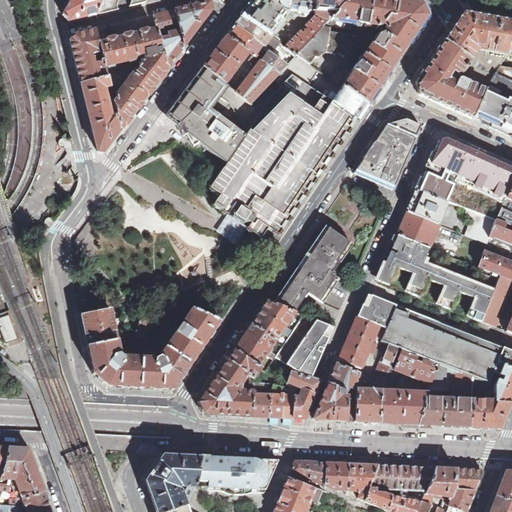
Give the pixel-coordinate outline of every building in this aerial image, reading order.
[(98,14),(103,0),(70,0),(67,7),(63,13),(63,15),(68,21),(98,14)] [(132,0),(130,6),(147,2),(148,0),(103,0),(98,14),(119,9),(118,5),(119,0),(132,0)] [(307,12),(306,0),(253,0),(241,16),(278,44),(280,42),(274,34),(286,21),(282,14),(286,12),(287,14),(306,18),(306,15),(307,15),(307,12)] [(307,12),(314,12),(337,11),(347,0),(306,0),(307,12)] [(365,105),(367,106),(397,60),(427,17),(427,15),(424,7),(423,7),(422,5),(396,0),(347,0),(337,11),(320,30),(337,34),(351,36),(351,32),(331,29),(334,26),(354,30),(355,25),(357,26),(356,31),(364,32),(364,29),(366,26),(365,25),(373,26),(372,28),(375,28),(375,27),(381,33),(377,35),(374,42),(372,40),(370,43),(372,45),(365,55),(364,53),(362,55),(363,56),(359,63),(358,62),(353,70),(352,68),(351,70),(347,67),(346,68),(353,72),(342,88),(365,105)] [(182,44),(185,46),(212,10),(210,2),(174,11),(179,31),(182,44)] [(155,25),(158,36),(179,31),(174,11),(169,12),(155,15),(155,16),(153,16),(155,25)] [(295,57),(296,56),(320,30),(337,11),(314,12),(314,16),(283,47),(295,57)] [(500,67),(507,55),(511,47),(511,21),(486,17),(463,12),(415,83),(419,95),(450,110),(472,119),(486,90),(485,90),(500,67)] [(278,44),(241,16),(235,25),(263,46),(264,47),(267,43),(275,49),(278,44)] [(117,114),(121,129),(149,93),(159,79),(167,68),(158,36),(155,25),(98,39),(105,66),(113,64),(113,67),(115,68),(125,65),(124,61),(135,59),(136,55),(142,54),(144,60),(140,65),(139,65),(138,66),(139,67),(128,80),(124,77),(116,88),(120,91),(116,96),(117,101),(114,102),(117,114)] [(263,46),(235,25),(226,35),(255,57),(263,46)] [(80,83),(108,77),(105,66),(98,39),(96,30),(75,35),(70,41),(80,83)] [(345,57),(352,47),(345,43),(336,41),(337,34),(320,30),(296,56),(309,65),(313,58),(318,53),(325,50),(331,50),(338,53),(343,57),(345,57)] [(158,36),(167,68),(185,46),(182,44),(179,31),(158,36)] [(351,36),(337,34),(336,41),(345,43),(352,47),(356,41),(355,37),(351,36)] [(250,103),(274,79),(279,73),(262,61),(255,57),(226,35),(202,68),(228,88),(249,104),(250,103)] [(262,61),(279,73),(286,66),(268,53),(262,61)] [(279,73),(274,79),(281,86),(291,75),(308,86),(318,72),(309,65),(296,56),(295,57),(286,66),(279,73)] [(330,80),(342,88),(353,72),(346,68),(347,67),(342,66),(339,67),(330,80)] [(511,69),(500,67),(485,90),(486,90),(511,101),(511,69)] [(215,105),(228,88),(202,68),(205,71),(190,89),(181,102),(177,106),(179,110),(170,116),(177,128),(182,125),(182,126),(181,127),(180,128),(180,129),(182,132),(183,132),(185,132),(186,134),(193,147),(199,144),(226,164),(242,141),(245,136),(211,110),(215,105)] [(242,141),(226,164),(210,188),(216,192),(215,194),(215,195),(215,197),(216,198),(218,199),(213,205),(261,238),(268,228),(279,235),(286,225),(294,213),(328,164),(357,120),(356,119),(308,86),(291,75),(281,86),(274,94),(251,128),(245,136),(242,141)] [(80,83),(98,152),(103,153),(121,129),(117,114),(111,116),(104,88),(110,87),(108,77),(80,83)] [(511,101),(486,90),(472,119),(474,120),(474,119),(480,122),(480,123),(491,129),(510,137),(511,137),(511,101)] [(354,174),(392,190),(421,126),(406,119),(387,124),(378,137),(370,149),(354,174)] [(498,219),(511,183),(511,167),(455,142),(455,143),(446,140),(441,140),(440,143),(439,142),(417,191),(446,202),(467,210),(495,220),(496,219),(497,220),(498,219)] [(511,183),(498,219),(506,223),(511,225),(511,183)] [(408,212),(436,224),(446,202),(417,191),(417,190),(408,212)] [(495,220),(467,210),(464,218),(470,221),(465,236),(487,245),(490,238),(489,238),(490,236),(489,235),(495,220)] [(412,241),(429,248),(438,225),(436,224),(408,212),(396,234),(412,241)] [(511,231),(504,228),(506,223),(498,219),(497,220),(496,219),(495,220),(489,235),(490,236),(489,238),(490,238),(493,239),(494,237),(511,244),(511,231)] [(283,294),(276,305),(294,312),(307,294),(319,302),(336,277),(334,277),(336,274),(339,271),(336,268),(340,263),(337,261),(350,243),(328,228),(314,248),(307,259),(283,294)] [(376,279),(481,322),(495,289),(424,261),(429,248),(412,241),(396,234),(376,279)] [(500,276),(511,280),(511,263),(484,252),(479,268),(500,276)] [(511,316),(506,332),(511,334),(511,280),(500,276),(495,289),(481,322),(495,327),(511,284),(511,316)] [(0,329),(5,345),(18,340),(8,314),(7,312),(0,294),(0,329)] [(386,329),(396,306),(371,296),(366,307),(362,305),(357,317),(386,329)] [(267,301),(251,324),(275,341),(294,312),(276,305),(267,301)] [(117,341),(87,347),(93,374),(108,387),(140,389),(173,390),(204,346),(220,322),(185,305),(174,321),(175,321),(181,325),(176,326),(176,329),(176,332),(177,332),(169,345),(167,345),(166,347),(167,348),(163,354),(157,354),(156,357),(154,359),(141,358),(127,358),(127,355),(126,352),(121,352),(120,345),(119,340),(117,341)] [(493,373),(502,348),(396,306),(386,329),(380,342),(389,345),(398,349),(413,355),(417,356),(438,365),(439,365),(440,364),(474,378),(489,383),(493,373)] [(81,315),(87,347),(117,341),(115,331),(122,330),(120,318),(113,320),(110,309),(81,315)] [(133,337),(119,340),(120,345),(127,344),(127,348),(140,345),(139,337),(144,339),(150,324),(151,325),(153,331),(161,334),(164,333),(169,325),(172,326),(175,321),(174,321),(171,325),(142,315),(133,337)] [(290,372),(310,378),(315,367),(322,352),(327,338),(322,336),(328,326),(303,316),(275,358),(292,368),(290,372)] [(377,342),(380,342),(386,329),(357,317),(338,360),(361,369),(361,368),(363,369),(367,361),(365,360),(368,351),(373,353),(377,342)] [(251,324),(234,350),(258,366),(275,341),(251,324)] [(383,386),(398,349),(389,345),(383,362),(381,362),(373,384),(383,386)] [(493,373),(499,375),(503,365),(511,368),(511,351),(502,348),(493,373)] [(427,382),(423,392),(427,392),(428,390),(438,365),(417,356),(416,361),(411,359),(413,355),(398,349),(383,386),(382,390),(391,391),(398,372),(427,382)] [(204,415),(251,417),(253,394),(253,392),(241,391),(242,386),(248,375),(255,379),(262,369),(258,366),(234,350),(198,403),(204,415)] [(335,364),(327,384),(348,392),(348,389),(356,389),(357,389),(358,378),(359,374),(335,364)] [(434,391),(450,392),(473,393),(474,378),(440,364),(439,365),(438,365),(428,390),(434,391)] [(499,375),(494,386),(511,392),(511,368),(503,365),(499,375)] [(302,389),(314,394),(320,381),(310,378),(290,372),(287,383),(297,387),(302,389)] [(473,393),(494,394),(494,387),(494,386),(489,383),(474,378),(473,393)] [(292,419),(293,395),(294,395),(297,387),(287,383),(285,387),(273,384),(269,394),(268,417),(292,419)] [(354,423),(381,424),(382,390),(383,386),(373,384),(370,383),(370,390),(357,389),(356,389),(354,423)] [(314,420),(346,422),(348,392),(327,384),(312,418),(314,420)] [(473,400),(471,428),(500,430),(511,400),(511,392),(494,386),(494,387),(494,394),(494,401),(473,400)] [(315,395),(314,394),(302,389),(298,396),(294,395),(293,395),(292,419),(305,420),(315,395)] [(346,422),(354,423),(356,389),(348,389),(348,392),(346,422)] [(381,424),(418,425),(425,398),(425,396),(427,397),(427,392),(423,392),(391,391),(382,390),(381,424)] [(473,400),(473,393),(450,392),(450,399),(473,400)] [(268,417),(269,394),(253,394),(251,417),(268,417)] [(434,398),(425,398),(418,425),(471,428),(473,400),(450,399),(434,398)] [(6,462),(9,447),(0,446),(0,474),(1,474),(6,462)] [(23,500),(45,492),(37,469),(29,448),(19,448),(9,447),(6,462),(1,474),(1,476),(0,479),(5,479),(15,480),(23,500)] [(183,487),(195,487),(197,481),(199,470),(200,456),(163,455),(145,481),(155,511),(168,511),(187,505),(181,490),(178,488),(180,485),(183,487)] [(251,490),(265,490),(272,474),(278,460),(264,459),(255,459),(232,458),(200,456),(199,470),(197,481),(195,487),(221,488),(221,492),(227,494),(233,495),(239,496),(245,495),(251,493),(251,490)] [(290,473),(325,486),(326,463),(294,461),(290,473)] [(346,491),(348,464),(326,463),(325,486),(336,490),(346,491)] [(364,502),(378,466),(348,464),(346,491),(350,491),(360,492),(357,499),(364,502)] [(376,489),(426,491),(430,483),(435,468),(378,466),(364,502),(389,511),(416,511),(424,496),(416,495),(415,501),(382,493),(376,493),(376,489)] [(433,495),(452,498),(455,488),(453,483),(456,469),(435,468),(430,483),(426,491),(424,496),(416,511),(446,511),(444,511),(446,504),(442,503),(441,505),(437,503),(435,510),(433,511),(428,511),(431,506),(433,495)] [(446,511),(466,511),(482,472),(481,470),(456,469),(453,483),(455,488),(452,498),(446,511)] [(511,471),(505,471),(495,497),(511,502),(511,471)] [(314,503),(314,502),(317,503),(323,491),(318,489),(314,490),(287,478),(273,511),(304,511),(309,501),(314,503)] [(0,505),(1,505),(19,507),(19,500),(1,499),(1,497),(5,479),(0,479),(0,505)] [(52,511),(45,492),(23,500),(27,510),(27,511),(52,511)] [(511,511),(511,502),(495,497),(489,511),(511,511)] [(1,505),(0,507),(0,511),(21,511),(20,510),(27,510),(23,500),(19,500),(19,507),(1,505)]
